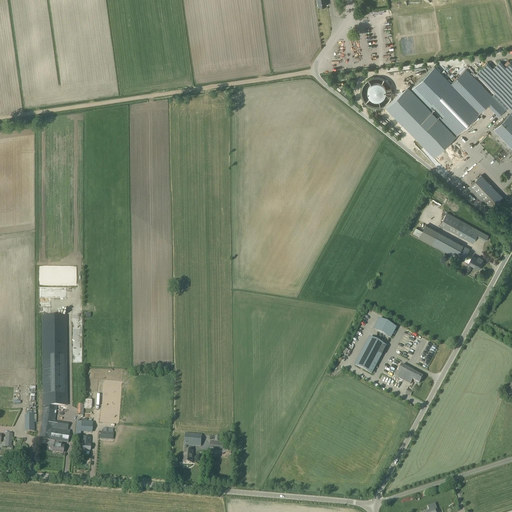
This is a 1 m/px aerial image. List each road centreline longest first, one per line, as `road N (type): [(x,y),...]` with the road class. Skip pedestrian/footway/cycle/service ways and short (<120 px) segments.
road 1 (unclassified): [(0,472),(374,505)]
road 2 (track): [(315,73),(0,117)]
road 3 (unclassified): [(374,505),(511,248)]
road 4 (unclassified): [(511,234),(315,73)]
road 5 (unclassified): [(374,505),(511,459)]
road 6 (unknown): [(431,115),(382,72),(361,81),(362,114)]
